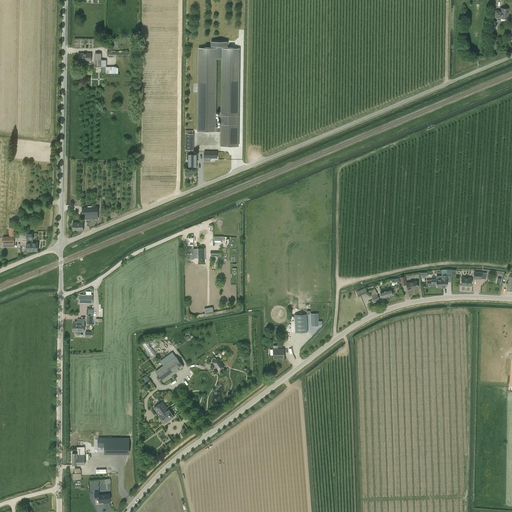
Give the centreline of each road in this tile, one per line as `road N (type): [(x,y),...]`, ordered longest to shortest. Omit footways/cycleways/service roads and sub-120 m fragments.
road 1 (unclassified): [(60,245),(511,56)]
road 2 (unclassified): [(126,511),(189,447),(371,316),(448,297),(511,299)]
road 3 (unclassified): [(58,511),(60,245)]
road 4 (unclassified): [(60,245),(61,0)]
